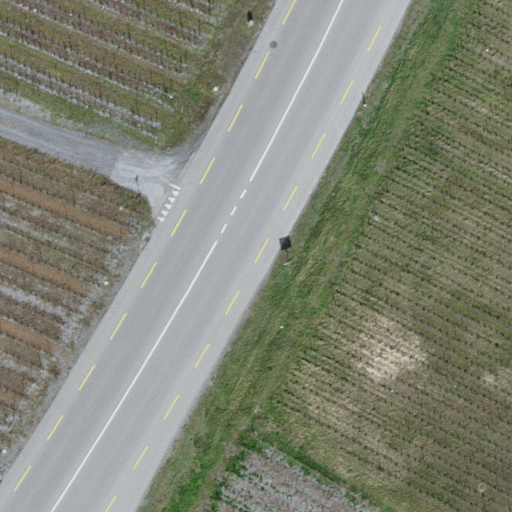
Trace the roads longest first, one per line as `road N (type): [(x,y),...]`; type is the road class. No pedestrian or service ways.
road 1 (primary): [(344,0),(239,205),(49,511)]
road 2 (track): [(0,114),(239,205)]
